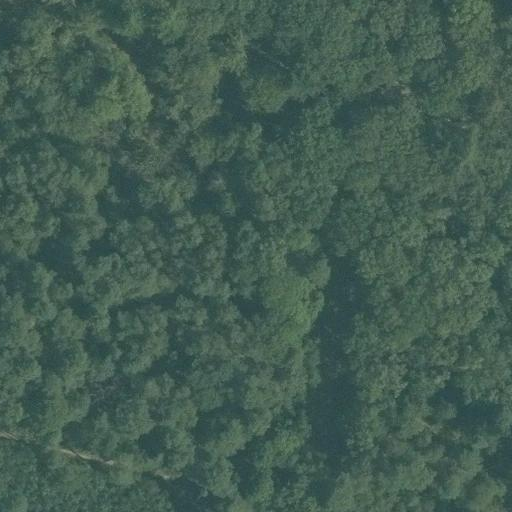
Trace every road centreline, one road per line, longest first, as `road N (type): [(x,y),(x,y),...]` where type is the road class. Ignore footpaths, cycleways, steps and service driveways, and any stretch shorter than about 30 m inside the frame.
road 1 (track): [(349,79),(335,128),(315,511)]
road 2 (primary): [(511,145),(210,0)]
road 3 (unknown): [(283,511),(223,479),(0,411)]
